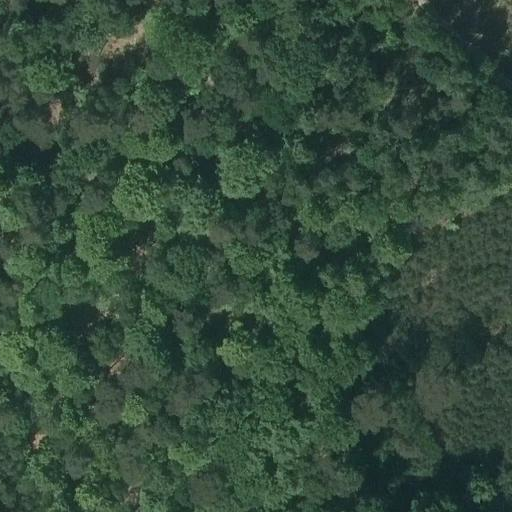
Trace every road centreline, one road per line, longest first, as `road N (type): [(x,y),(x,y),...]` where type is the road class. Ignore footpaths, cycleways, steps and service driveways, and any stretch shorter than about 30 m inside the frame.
road 1 (track): [(471,511),(390,323),(318,205),(137,0)]
road 2 (track): [(511,82),(420,0)]
